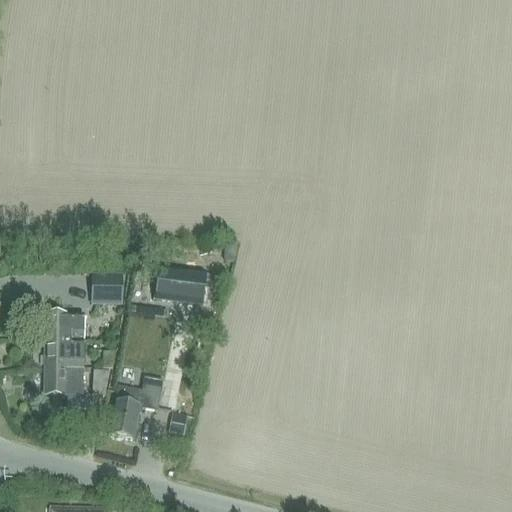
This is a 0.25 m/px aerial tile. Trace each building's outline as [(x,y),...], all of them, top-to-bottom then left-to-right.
[(95,257),(95,243),(64,243),(64,257),(95,257)] [(158,274),(155,303),(201,309),(204,279),(158,274)] [(92,279),(92,293),(108,293),(107,307),(123,308),(124,280),(92,279)] [(80,317),(41,317),(42,344),(80,344),(80,317)] [(81,371),(80,344),(42,344),(42,371),(81,371)] [(112,372),(116,355),(103,355),(102,373),(112,372)] [(81,397),(81,371),(42,371),(42,398),(81,397)] [(93,374),(92,385),(92,399),(104,400),(109,374),(93,374)] [(143,381),(142,385),(140,395),(118,391),(108,439),(134,444),(140,412),(155,415),(161,385),(143,381)] [(172,416),(169,436),(183,439),(186,418),(172,416)] [(476,511),(480,511),(506,511),(508,509),(479,501),(476,511)]
